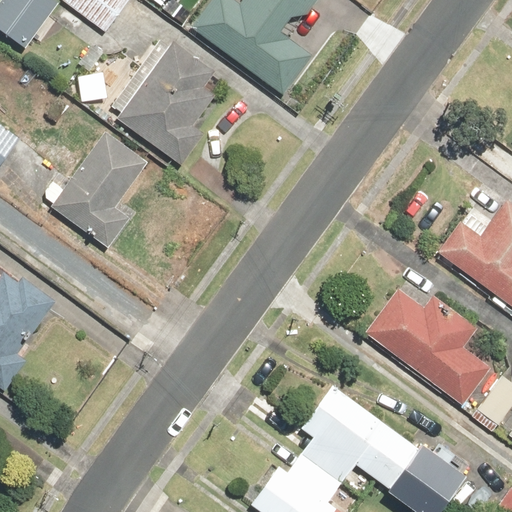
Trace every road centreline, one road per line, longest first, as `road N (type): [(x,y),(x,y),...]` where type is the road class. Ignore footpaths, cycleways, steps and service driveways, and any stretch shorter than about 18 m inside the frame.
road 1 (residential): [(94,511),(455,0)]
road 2 (unknown): [(261,269),(365,360),(511,466)]
